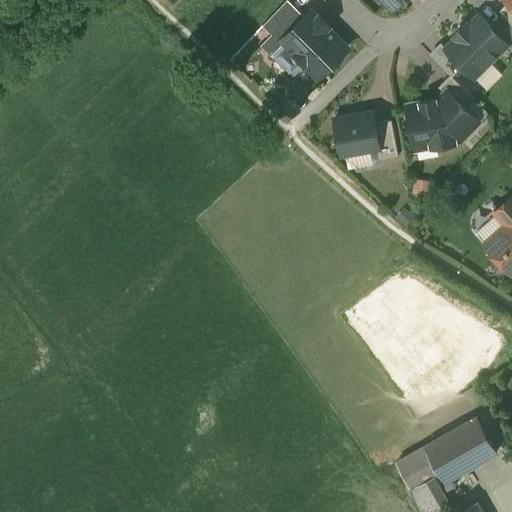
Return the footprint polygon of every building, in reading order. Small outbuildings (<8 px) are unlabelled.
[(290,0),(285,0),(263,24),(272,32),(261,43),(272,54),(274,52),(285,40),(283,38),(306,15),(290,0)] [(511,1),(510,0),(509,0),(500,9),(511,20),(511,1)] [(318,16),(312,9),(306,15),(283,38),(285,40),(274,52),(277,54),(275,56),(290,71),(292,70),(295,73),(307,62),(319,74),(348,46),(328,25),(330,23),(320,14),(318,16)] [(479,13),(469,23),(467,21),(455,34),(457,36),(447,46),(455,55),(463,63),(475,74),(507,42),(479,13)] [(443,42),(431,53),(444,66),(455,55),(447,46),(443,42)] [(455,55),(444,66),(451,73),(452,74),(463,63),(455,55)] [(452,74),(451,73),(438,85),(444,91),(448,87),(468,107),(476,98),(452,74)] [(444,91),(439,96),(407,102),(416,147),(461,138),(480,119),(468,107),(448,87),(444,91)] [(373,109),(335,116),(342,152),(377,146),(380,145),(376,121),(373,109)] [(392,117),(376,121),(380,145),(377,146),(379,157),(399,154),(392,117)] [(511,195),(496,210),(507,222),(506,225),(486,243),(488,245),(487,251),(491,255),(497,256),(511,271),(511,270),(511,195)] [(474,414),(420,444),(434,470),(440,479),(494,449),(474,414)] [(434,470),(420,444),(390,461),(418,511),(437,511),(445,508),(426,474),(434,470)] [(476,511),(470,501),(449,511),(476,511)]
